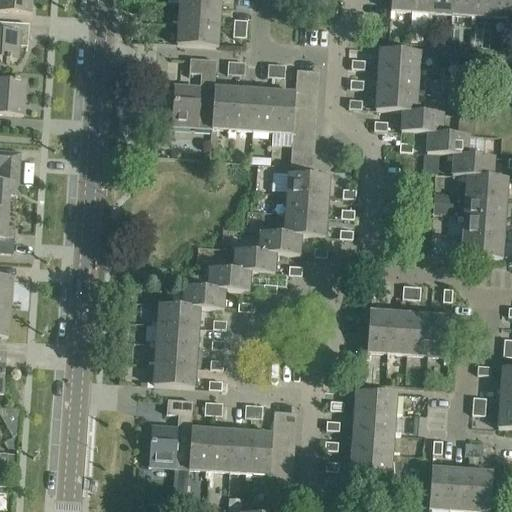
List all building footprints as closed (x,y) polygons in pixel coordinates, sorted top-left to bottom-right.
[(0,0),(0,13),(30,16),(30,0),(0,0)] [(180,0),(180,7),(221,10),(221,0),(180,0)] [(391,0),(391,14),(411,15),(411,0),(391,0)] [(427,22),(431,23),(432,0),(411,0),(411,15),(427,16),(427,22)] [(452,0),(432,0),(431,23),(434,23),(435,17),(451,18),(452,0)] [(467,25),(471,25),(472,0),(452,0),(451,18),(468,19),(467,25)] [(492,0),(472,0),(471,25),(475,25),(475,19),(492,20),(492,0)] [(511,20),(511,0),(492,0),(492,20),(511,22),(511,20)] [(221,10),(180,7),(178,26),(219,29),(221,10)] [(234,23),(233,31),(246,32),(247,24),(234,23)] [(0,24),(0,61),(6,62),(6,64),(10,64),(10,62),(16,63),(18,40),(28,40),(29,26),(0,24)] [(219,29),(178,26),(177,48),(218,51),(219,29)] [(245,41),(246,32),(233,31),(233,40),(245,41)] [(380,52),(378,72),(419,75),(425,76),(425,72),(419,72),(420,55),(380,52)] [(211,132),(214,91),(216,64),(190,62),(189,77),(201,77),(200,89),(187,89),(187,91),(180,91),(180,88),(175,88),(175,87),(174,87),(171,129),(211,132)] [(352,63),(351,72),(364,73),(365,64),(352,63)] [(227,77),(236,78),(236,65),(228,64),(227,77)] [(236,65),(236,78),(244,79),(245,66),(236,65)] [(267,80),(276,81),(277,68),(268,67),(267,80)] [(285,68),(277,68),(276,81),(284,81),(285,68)] [(419,75),(378,72),(377,92),(418,95),(418,96),(424,96),(424,92),(418,92),(419,75)] [(296,85),(319,86),(320,74),(296,73),(296,85)] [(363,84),(350,83),(350,92),(363,93),(363,84)] [(0,116),(23,118),(25,86),(19,86),(19,84),(16,84),(16,86),(0,84),(0,116)] [(295,96),(295,97),(318,98),(319,86),(296,85),(295,96)] [(227,139),(231,139),(234,92),(214,91),(211,132),(228,133),(227,139)] [(235,133),(252,134),(254,93),(234,92),(231,139),(235,139),(235,133)] [(416,111),(418,96),(418,95),(377,92),(375,114),(402,116),(422,117),(423,116),(423,112),(416,111)] [(272,142),(275,95),(254,93),(252,134),(268,135),(268,142),(272,142)] [(295,96),(275,95),(272,142),(275,142),(276,136),(292,137),(293,133),(293,121),(294,109),(295,97),(295,96)] [(318,98),(295,97),(294,109),(317,110),(318,98)] [(361,112),(361,111),(362,104),(349,103),(348,111),(361,112)] [(294,109),(293,121),(316,122),(317,110),(294,109)] [(443,117),(423,116),(422,117),(402,116),(401,135),(428,137),(442,138),(442,137),(443,117)] [(293,133),(316,134),(316,122),(293,121),(293,133)] [(387,135),(387,133),(388,126),(375,124),(374,133),(387,135)] [(316,134),(293,133),(292,137),(292,145),(315,146),(316,134)] [(428,137),(426,157),(447,158),(453,159),(453,158),(467,159),(473,159),(474,155),(468,154),(469,139),(442,137),(442,138),(428,137)] [(292,145),(291,157),(314,158),(315,146),(292,145)] [(413,147),(404,146),(400,146),(399,155),(412,156),(413,147)] [(0,213),(7,214),(9,191),(17,191),(20,156),(0,154),(0,213)] [(314,158),(291,157),(290,169),(313,171),(314,158)] [(494,161),(473,159),(467,159),(453,158),(453,159),(447,158),(446,162),(453,162),(452,179),(460,179),(460,178),(493,180),(494,161)] [(288,177),(287,197),(328,200),(329,180),(288,177)] [(460,178),(460,179),(460,182),(467,183),(466,199),(506,202),(508,181),(493,180),(460,178)] [(355,202),(356,193),(343,192),(342,201),(355,202)] [(286,217),(286,218),(326,220),(328,200),(287,197),(286,214),(279,213),(279,217),(286,217)] [(435,197),(434,214),(454,216),(455,199),(435,197)] [(506,202),(466,199),(464,219),(505,222),(506,202)] [(353,222),(354,213),(342,212),(341,221),(353,222)] [(7,214),(0,213),(0,255),(13,257),(14,236),(6,236),(7,214)] [(325,241),(326,220),(286,218),(285,232),(278,232),(278,235),(278,238),(301,239),(325,241)] [(505,222),(464,219),(463,239),(503,242),(505,222)] [(339,242),(352,243),(352,234),(340,233),(339,242)] [(253,250),(253,254),(252,256),(276,257),(300,259),(301,239),(278,238),(278,235),(259,234),(258,250),(253,250)] [(503,242),(463,239),(461,260),(502,263),(503,242)] [(314,260),(326,261),(327,252),(314,251),(314,260)] [(228,269),(227,272),(227,274),(250,275),(274,277),(276,257),(252,256),(253,254),(234,253),(232,269),(228,269)] [(288,278),(301,279),(302,270),(289,269),(288,278)] [(202,292),(225,294),(249,295),(250,275),(227,274),(227,272),(208,271),(207,287),(202,286),(202,290),(202,292)] [(0,310),(9,311),(11,282),(0,281),(0,310)] [(263,296),(276,297),(277,288),(264,287),(263,296)] [(380,288),(371,287),(370,300),(379,301),(380,288)] [(177,305),(176,308),(176,310),(200,312),(223,313),(225,294),(202,292),(202,290),(183,289),(182,305),(177,305)] [(402,302),(411,303),(412,290),(403,289),(402,302)] [(412,290),(411,303),(420,304),(420,291),(412,290)] [(451,306),(452,293),(443,292),(442,305),(451,306)] [(238,314),(251,315),(251,306),(238,305),(238,314)] [(157,329),(198,332),(200,312),(176,310),(176,308),(159,307),(157,324),(151,324),(151,327),(157,328),(157,329)] [(0,339),(7,340),(9,311),(0,310),(0,339)] [(370,355),(387,356),(390,316),(369,314),(366,355),(366,361),(370,362),(370,355)] [(410,317),(390,316),(387,356),(407,358),(410,317)] [(407,358),(428,359),(431,319),(410,317),(407,358)] [(451,320),(431,319),(428,359),(443,360),(442,366),(440,366),(439,381),(446,382),(448,361),(451,320)] [(225,333),(226,324),(213,323),(212,332),(225,333)] [(197,352),(198,332),(157,329),(156,344),(150,344),(150,347),(156,348),(156,349),(197,352)] [(224,353),(224,344),(212,343),(211,352),(224,353)] [(511,343),(504,343),(503,351),(511,351),(511,343)] [(155,369),(195,372),(197,352),(156,349),(155,364),(148,364),(148,367),(155,368),(155,369)] [(511,360),(511,351),(503,351),(503,360),(511,360)] [(222,373),(223,364),(210,363),(210,372),(222,373)] [(194,392),(195,372),(155,369),(153,385),(147,384),(147,388),(194,392)] [(490,379),(490,370),(477,369),(477,378),(490,379)] [(511,391),(511,371),(502,371),(501,391),(511,391)] [(208,393),(221,394),(222,385),(209,384),(208,393)] [(511,391),(501,391),(499,411),(511,412),(511,391)] [(354,415),(395,418),(401,418),(402,414),(395,414),(396,397),(356,395),(354,415)] [(472,409),(485,410),(486,402),(473,401),(472,409)] [(149,470),(188,473),(191,431),(193,405),(167,403),(166,417),(178,418),(177,431),(164,430),(164,432),(157,432),(157,429),(152,429),(152,428),(151,428),(148,471),(149,471),(149,470)] [(343,405),(330,404),(330,413),(343,414),(343,405)] [(213,419),(214,406),(205,405),(204,418),(213,419)] [(222,407),(214,406),(213,419),(221,419),(222,407)] [(253,422),(254,409),(245,408),(244,421),(253,422)] [(262,409),(254,409),(253,422),(262,422),(262,409)] [(485,419),(485,410),(472,409),(472,418),(485,419)] [(511,412),(499,411),(498,432),(511,432),(511,412)] [(274,414),(273,426),(296,428),(297,416),(274,414)] [(395,418),(354,415),(353,435),(394,438),(400,438),(400,435),(394,434),(395,418)] [(339,425),(326,424),(326,433),(339,434),(339,425)] [(273,426),(272,437),(272,438),(295,440),(296,428),(273,426)] [(191,431),(188,473),(205,474),(204,480),(208,480),(211,433),(191,431)] [(232,434),(211,433),(208,480),(212,481),(213,474),(229,475),(232,434)] [(252,436),(232,434),(229,475),(245,476),(245,483),(248,483),(252,436)] [(392,454),(394,438),(353,435),(351,455),(401,459),(401,458),(398,458),(399,455),(392,454)] [(271,450),(272,438),(272,437),(252,436),(248,483),(252,483),(253,477),(269,478),(269,474),(270,462),(271,450)] [(295,440),(272,438),(271,450),(294,452),(295,440)] [(433,444),(432,457),(441,458),(442,445),(433,444)] [(338,445),(325,445),(324,453),(337,454),(338,445)] [(473,460),(474,447),(465,446),(464,459),(473,460)] [(482,448),(474,447),(473,460),(481,461),(482,448)] [(294,452),(271,450),(270,462),(293,464),(294,452)] [(400,477),(401,459),(351,455),(350,476),(368,477),(367,493),(398,495),(400,477)] [(0,489),(1,489),(2,483),(6,483),(6,475),(16,476),(17,457),(0,456),(0,489)] [(293,476),(293,464),(270,462),(269,474),(293,476)] [(338,475),(339,466),(326,465),(325,474),(338,475)] [(428,511),(448,511),(452,472),(431,471),(428,511)] [(469,511),(472,474),(452,472),(448,511),(469,511)] [(292,488),(293,476),(269,474),(269,478),(269,486),(292,488)] [(472,474),(469,511),(489,511),(492,476),(472,474)] [(269,486),(268,498),(291,500),(292,488),(269,486)] [(287,511),(289,511),(291,500),(268,498),(267,511),(287,511)]
